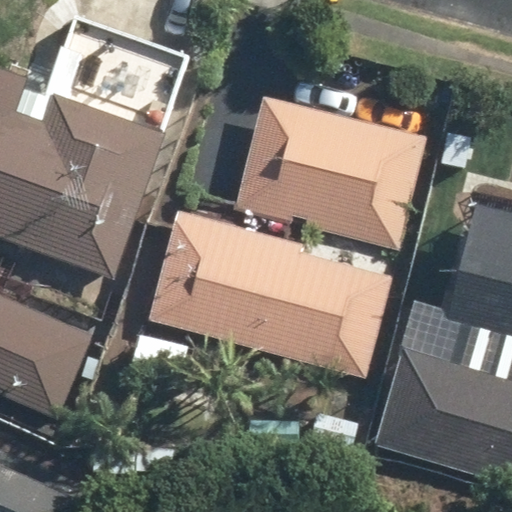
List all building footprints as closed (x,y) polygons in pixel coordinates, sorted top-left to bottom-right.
[(50,90),(0,71),(0,242),(117,286),(200,63),(77,17),(50,90)] [(430,140),(265,100),(238,214),(402,254),(430,140)] [(455,318),(413,306),(374,443),(511,481),(511,215),(486,208),(455,318)] [(396,268),(176,217),(151,327),(371,378),(396,268)] [(96,337),(0,294),(0,392),(60,419),(96,337)] [(212,355),(139,338),(129,381),(202,398),(212,355)] [(0,511),(79,511),(89,490),(0,453),(0,511)]
